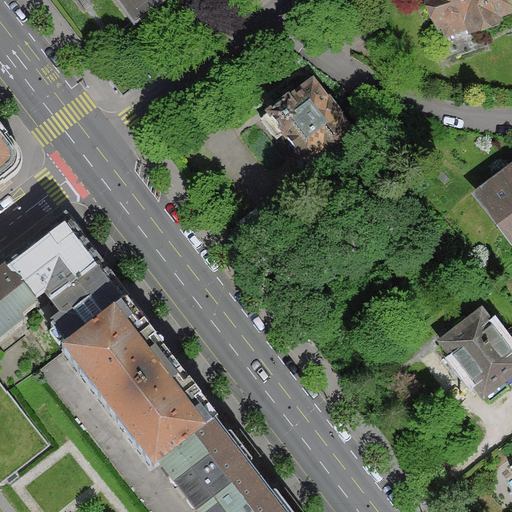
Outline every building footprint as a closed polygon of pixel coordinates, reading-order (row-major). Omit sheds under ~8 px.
[(122,0),(147,31),(185,0),(122,0)] [(511,0),(428,0),(457,63),(481,53),(476,42),(509,28),(506,21),(511,17),(511,0)] [(357,138),(309,85),(264,125),(285,149),(293,141),(313,164),(308,168),(315,176),(357,138)] [(0,188),(32,165),(0,122),(0,188)] [(511,169),(474,201),(507,240),(503,243),(511,254),(511,169)] [(246,211),(232,223),(243,235),(257,222),(246,211)] [(64,229),(5,273),(35,312),(94,267),(64,229)] [(119,300),(94,267),(35,312),(60,345),(119,300)] [(5,273),(0,277),(0,338),(35,312),(5,273)] [(104,403),(163,358),(119,300),(60,345),(104,403)] [(484,313),(435,353),(461,385),(469,379),(492,408),(511,392),(511,389),(509,385),(511,382),(511,344),(510,346),(484,313)] [(210,420),(163,358),(104,403),(151,465),(210,420)] [(214,511),(256,481),(210,420),(151,465),(186,511),(214,511)] [(279,511),(256,481),(214,511),(279,511)]
